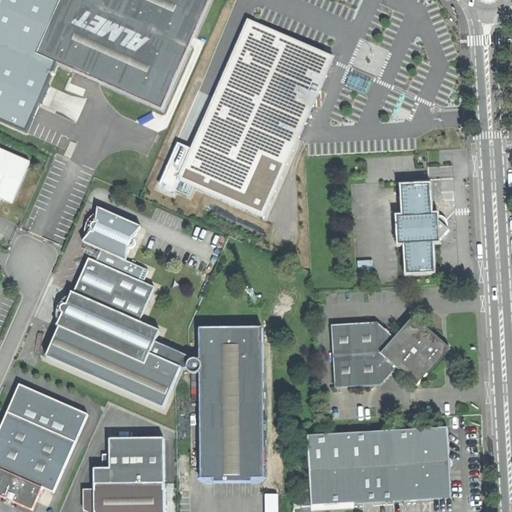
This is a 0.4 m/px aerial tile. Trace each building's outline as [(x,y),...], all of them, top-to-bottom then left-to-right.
[(60,0),(0,0),(0,118),(27,130),(55,63),(36,55),(60,0)] [(100,83),(163,110),(193,42),(211,0),(60,0),(36,55),(55,63),(75,72),(100,83)] [(250,24),(191,154),(178,148),(162,186),(177,191),(181,181),(265,219),(332,67),(327,56),(250,24)] [(346,87),(357,92),(365,74),(354,69),(346,87)] [(373,78),(365,74),(357,92),(365,96),(373,78)] [(30,163),(0,149),(0,198),(2,200),(12,204),(30,163)] [(431,185),(404,186),(406,217),(400,217),(401,244),(408,244),(409,274),(436,273),(435,243),(440,243),(440,240),(439,222),(439,215),(433,215),(431,185)] [(150,271),(128,261),(130,247),(134,247),(136,245),(137,242),(136,240),(134,238),(143,227),(99,207),(98,212),(96,225),(94,224),(91,225),(90,228),(91,230),(92,231),(86,239),(84,242),(99,249),(94,260),(90,258),(81,278),(75,293),(73,292),(58,326),(61,328),(148,366),(152,356),(158,343),(163,332),(142,322),(157,288),(145,283),(150,271)] [(85,233),(86,239),(92,231),(91,230),(90,228),(91,225),(94,224),(96,225),(98,212),(92,216),(89,220),(86,226),(85,233)] [(447,235),(449,232),(439,222),(440,240),(443,240),(447,235)] [(378,322),(333,325),(335,388),(382,386),(398,369),(418,387),(429,375),(445,357),(438,351),(444,344),(426,329),(414,319),(396,338),(378,322)] [(61,328),(47,358),(163,409),(181,368),(152,356),(148,366),(61,328)] [(192,359),(188,361),(190,358),(158,343),(152,356),(181,368),(185,370),(187,369),(189,373),(192,375),(196,375),(200,374),(201,480),(214,480),(214,483),(252,483),(252,480),(264,479),(263,328),(199,329),(200,362),(197,360),(192,359)] [(427,328),(426,329),(444,344),(438,351),(445,357),(429,375),(431,376),(450,355),(453,350),(427,328)] [(88,416),(20,386),(8,413),(77,443),(88,416)] [(0,497),(9,501),(33,511),(43,489),(54,494),(77,443),(8,413),(0,431),(0,497)] [(449,428),(309,435),(312,490),(313,506),(382,502),(454,498),(452,469),(455,466),(454,460),(451,457),(449,428)] [(94,469),(94,485),(165,484),(164,439),(110,439),(110,455),(110,469),(103,469),(94,469)] [(165,511),(165,484),(94,485),(94,490),(84,491),(84,504),(95,504),(95,511),(165,511)] [(302,506),(313,506),(312,490),(301,490),(302,506)] [(278,511),(279,494),(265,494),(265,511),(278,511)]
